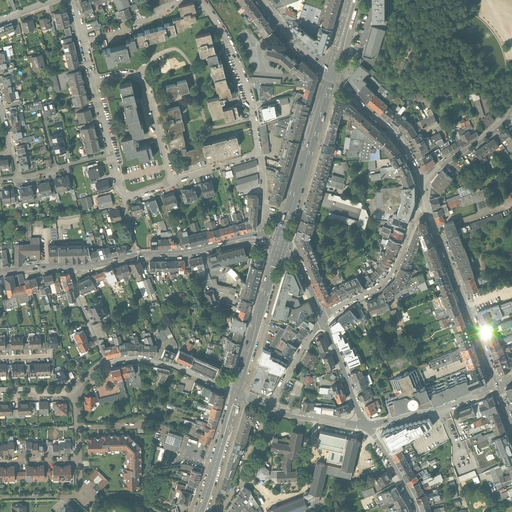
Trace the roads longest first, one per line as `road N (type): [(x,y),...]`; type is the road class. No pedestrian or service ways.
road 1 (residential): [(171,181),(258,153),(236,60),(201,0)]
road 2 (unclassified): [(497,386),(425,184)]
road 3 (secondary): [(249,239),(70,267)]
road 4 (residential): [(425,184),(391,277),(320,318)]
road 5 (primary): [(332,73),(279,242)]
road 6 (residential): [(171,181),(142,81),(123,72),(92,80)]
road 7 (unclassified): [(425,184),(403,141),(332,73)]
road 8 (primary): [(274,259),(235,392)]
road 9 (residential): [(105,362),(164,363),(235,392)]
road 10 (tertiary): [(368,422),(441,409),(497,386)]
road 11 (primary): [(235,392),(198,511)]
